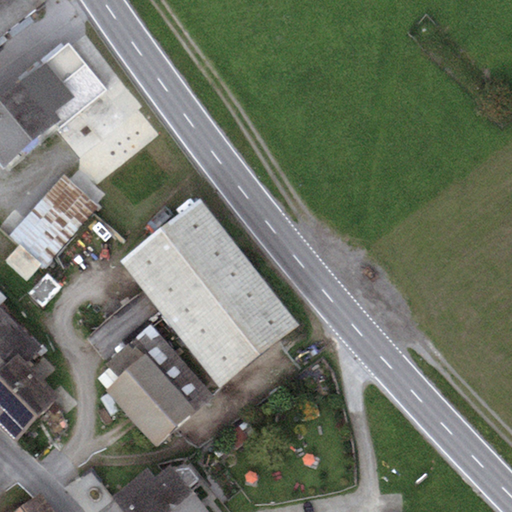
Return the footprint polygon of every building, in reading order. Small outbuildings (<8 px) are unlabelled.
[(0,0),(0,37),(45,3),(43,0),(0,0)] [(21,84),(26,89),(55,124),(58,129),(105,91),(68,46),(21,84)] [(55,124),(26,89),(0,110),(0,161),(4,166),(55,124)] [(93,207),(65,182),(13,240),(21,246),(41,265),(93,207)] [(292,329),(200,211),(128,267),(221,385),(292,329)] [(41,265),(21,246),(7,261),(27,280),(41,265)] [(60,289),(47,277),(31,294),(43,306),(60,289)] [(37,351),(0,313),(0,384),(20,367),(37,351)] [(130,349),(190,416),(209,399),(150,331),(130,349)] [(190,416),(130,349),(112,365),(126,381),(112,394),(157,445),(190,416)] [(54,402),(20,367),(0,384),(0,424),(16,441),(54,402)] [(146,480),(120,501),(128,511),(196,511),(183,494),(198,482),(189,471),(177,472),(154,490),(146,480)] [(48,511),(40,501),(26,511),(48,511)]
